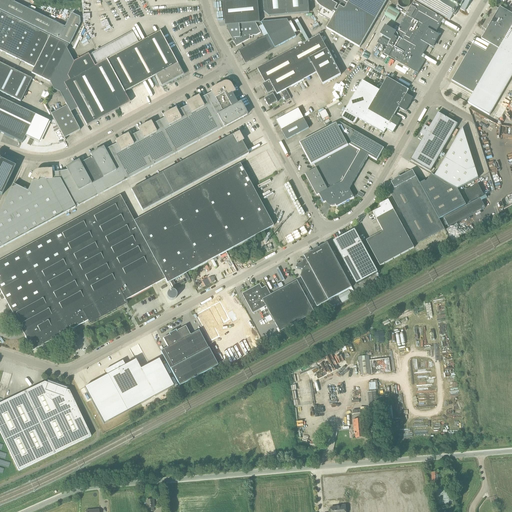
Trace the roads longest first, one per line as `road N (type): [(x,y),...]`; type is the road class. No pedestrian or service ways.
road 1 (tertiary): [(26,511),(90,487),(511,451)]
road 2 (unclassified): [(323,231),(73,367),(0,352)]
road 3 (unclassified): [(484,0),(368,201),(323,231)]
road 4 (unclassified): [(0,148),(35,158),(69,153),(232,64)]
road 5 (unclassified): [(323,231),(232,64)]
road 6 (unknown): [(398,149),(342,115),(355,79),(373,80)]
